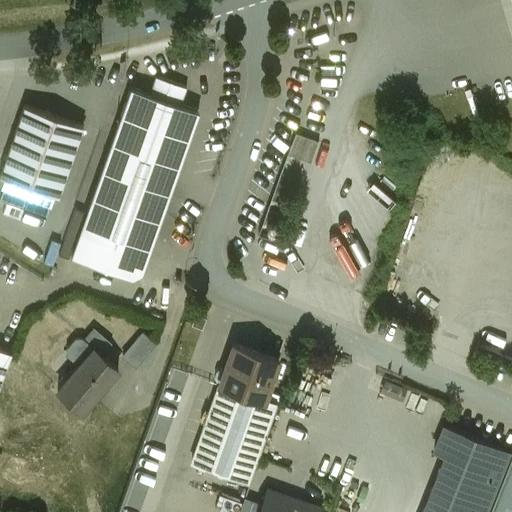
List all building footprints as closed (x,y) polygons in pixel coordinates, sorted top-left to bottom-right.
[(186,86),(156,75),(152,86),(153,87),(151,93),(180,104),(186,86)] [(131,86),(90,201),(139,219),(159,163),(178,169),(199,110),(180,104),(151,93),(131,86)] [(24,104),(0,172),(0,174),(59,195),(83,125),(24,104)] [(318,141),(296,133),(288,153),(310,161),(318,141)] [(139,219),(90,201),(79,231),(147,256),(178,169),(159,163),(139,219)] [(26,196),(4,188),(0,198),(0,199),(22,207),(26,196)] [(142,334),(124,356),(136,367),(155,345),(142,334)] [(82,338),(75,339),(66,349),(67,356),(78,365),(93,348),(82,338)] [(279,359),(233,343),(224,369),(221,368),(217,370),(215,376),(217,380),(220,381),(219,382),(231,387),(264,398),(279,359)] [(0,382),(11,352),(0,347),(0,382)] [(78,365),(58,389),(83,411),(118,369),(93,348),(78,365)] [(231,387),(219,382),(192,459),(249,480),(277,403),(264,398),(231,387)] [(511,452),(511,451),(444,425),(434,449),(445,453),(502,476),(511,452)] [(0,452),(0,471),(22,487),(36,468),(5,446),(0,452)] [(511,511),(511,452),(502,476),(488,511),(511,511)] [(488,511),(502,476),(445,453),(421,511),(488,511)] [(317,511),(319,507),(267,488),(262,501),(258,511),(317,511)] [(258,511),(262,501),(244,495),(238,511),(258,511)]
